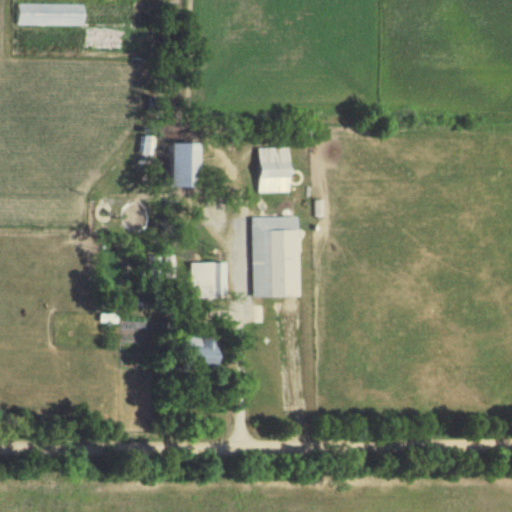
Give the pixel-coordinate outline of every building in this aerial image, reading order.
[(82,25),(82,3),(14,2),(14,24),(82,25)] [(146,54),(146,30),(78,29),(78,53),(146,54)] [(308,125),(300,125),(299,143),(307,144),(308,125)] [(158,141),(157,186),(184,186),(185,142),(158,141)] [(283,146),(252,147),(253,192),(284,191),(283,146)] [(292,295),(291,215),(246,216),(248,296),(292,295)] [(222,261),(186,262),(187,297),(223,296),(222,261)] [(203,365),(202,335),(181,336),(181,346),(168,346),(169,366),(203,365)]
